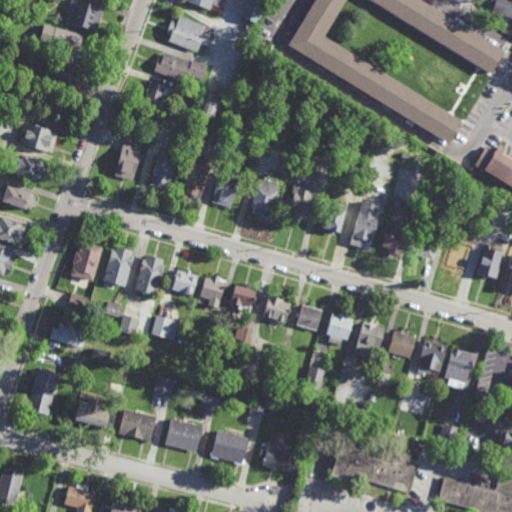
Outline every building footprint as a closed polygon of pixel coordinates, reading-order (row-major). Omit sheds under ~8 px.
[(94,32),(63,23),(70,0),(101,9),(94,32)] [(218,0),(216,8),(210,5),(208,10),(184,1),(184,0),(218,0)] [(256,25),(239,19),(246,0),(251,0),(264,5),(256,25)] [(419,0),(505,53),(491,76),(368,0),(345,0),(323,38),(460,122),(447,145),(286,46),(314,0),(419,0)] [(511,0),(511,18),(490,13),(492,5),(488,4),(488,0),(511,0)] [(204,27),(202,33),(209,35),(205,47),(198,45),(195,53),(166,42),(168,36),(164,35),(169,21),(175,23),(177,17),(204,27)] [(78,50),(49,42),(53,28),(82,36),(78,50)] [(34,45),(22,42),(24,33),(36,36),(34,45)] [(190,63),(190,60),(206,66),(202,78),(189,74),(188,77),(190,78),(189,81),(187,80),(187,81),(156,70),(163,53),(190,63)] [(54,60),(54,58),(73,64),(72,69),(76,70),(73,82),(40,73),(42,66),(46,67),(49,58),(54,60)] [(170,95),(164,93),(160,105),(144,100),(151,79),(167,84),(166,85),(173,87),(170,95)] [(196,97),(183,93),(186,85),(198,89),(196,97)] [(220,101),(219,101),(215,116),(198,111),(204,90),(222,95),(220,101)] [(52,150),(47,148),(46,149),(21,142),(24,130),(21,129),(23,121),(53,129),(53,130),(57,132),(52,150)] [(133,179),(114,174),(125,134),(144,139),(133,179)] [(233,157),(219,153),(223,138),(238,142),(233,157)] [(492,151),(485,147),(489,142),(495,146),(492,151)] [(511,185),(484,169),(482,172),(473,166),(485,148),(492,153),(499,143),(504,146),(501,151),(511,157),(511,185)] [(262,165),(251,162),(255,149),(265,151),(262,165)] [(204,158),(202,158),(201,163),(210,165),(201,198),(179,192),(190,150),(203,154),(203,155),(205,155),(204,158)] [(41,179),(36,177),(35,179),(26,176),(23,176),(19,175),(17,173),(9,170),(15,154),(22,156),(23,152),(43,159),(42,161),(46,163),(41,179)] [(175,155),(175,157),(176,157),(168,188),(150,183),(158,152),(162,154),(163,152),(175,155)] [(407,160),(400,158),(402,152),(409,155),(407,160)] [(230,206),(212,201),(220,171),(238,176),(230,206)] [(279,182),(277,189),(278,190),(272,213),(271,213),(270,218),(251,212),(252,207),(251,207),(257,183),(259,184),(260,180),(263,181),(264,178),(279,182)] [(14,186),(15,185),(32,190),(31,194),(35,195),(31,208),(26,206),(25,208),(9,202),(9,201),(2,198),(7,183),(14,186)] [(307,217),(300,215),(299,219),(288,216),(294,193),(292,192),(294,184),(300,186),(300,187),(312,190),(311,195),(312,195),(307,217)] [(450,218),(437,214),(441,199),(454,203),(450,218)] [(382,205),(370,248),(351,243),(363,200),(381,205),(382,205)] [(347,206),(346,208),(348,209),(342,231),(335,229),(333,234),(328,232),(329,227),(323,225),(329,205),(330,205),(331,201),(347,206)] [(402,250),(400,250),(398,255),(387,252),(388,247),(381,245),(386,226),(387,226),(392,205),(412,210),(402,250)] [(22,221),(21,224),(26,226),(20,243),(14,242),(0,237),(0,216),(1,214),(22,221)] [(432,259),(416,255),(420,239),(417,238),(421,224),(441,229),(432,259)] [(459,272),(439,266),(446,238),(449,239),(451,232),(468,237),(459,272)] [(93,280),(71,274),(74,262),(73,262),(76,251),(77,251),(81,238),(95,242),(94,244),(102,246),(93,280)] [(133,250),(131,254),(133,255),(125,285),(115,283),(115,285),(111,284),(111,281),(103,279),(112,249),(114,250),(115,245),(133,250)] [(496,278),(488,275),(487,277),(475,273),(484,246),(504,252),(496,278)] [(8,259),(13,261),(11,269),(5,267),(3,273),(0,272),(0,247),(10,251),(8,259)] [(163,259),(162,263),(166,264),(162,276),(161,276),(156,294),(146,291),(145,294),(142,293),(142,290),(134,288),(143,258),(145,258),(147,254),(163,259)] [(185,271),(186,268),(191,270),(191,272),(198,274),(192,294),(172,288),(175,275),(174,275),(175,271),(176,272),(177,268),(185,271)] [(219,280),(225,282),(218,307),(209,304),(210,298),(200,295),(205,276),(211,278),(212,273),(220,276),(219,280)] [(250,283),(248,288),(257,290),(256,295),(257,296),(256,298),(255,297),(253,304),(242,301),(241,305),(232,302),(236,284),(242,286),(243,282),(250,283)] [(82,313),(67,308),(71,292),(87,297),(82,313)] [(286,323),(262,317),(268,295),(284,299),(283,300),(292,302),(286,323)] [(118,317),(104,313),(107,301),(122,305),(118,317)] [(317,330),(297,324),(299,317),(297,316),(298,311),(300,312),(303,304),(323,310),(317,330)] [(339,314),(340,312),(346,314),(346,316),(354,318),(348,339),(343,338),(341,344),(329,341),(331,334),(328,334),(331,321),(330,321),(331,317),(332,317),(333,312),(339,314)] [(135,334),(118,330),(123,314),(139,319),(135,334)] [(174,340),(151,333),(156,315),(179,321),(174,340)] [(82,334),(86,335),(83,347),(49,338),(53,326),(57,327),(59,321),(84,328),(82,334)] [(383,327),(375,359),(355,354),(355,352),(354,352),(356,344),(358,344),(362,330),(361,330),(362,327),(363,322),(383,327)] [(248,344),(239,342),(240,339),(235,338),(238,325),(252,329),(248,344)] [(407,334),(415,337),(409,357),(387,351),(393,331),(401,333),(402,330),(408,331),(407,334)] [(446,345),(439,371),(431,369),(430,373),(419,370),(420,365),(418,365),(424,339),(446,345)] [(288,365),(277,362),(283,342),(290,344),(287,353),(291,354),(288,365)] [(109,360),(90,356),(92,348),(110,351),(109,360)] [(472,366),(470,365),(466,382),(465,382),(463,389),(447,385),(449,378),(444,376),(451,348),(473,354),(472,360),(473,360),(472,366)] [(80,373),(64,369),(67,355),(83,359),(80,373)] [(257,378),(240,373),(244,360),(261,366),(257,378)] [(321,390),(317,389),(315,396),(306,393),(308,387),(304,386),(309,365),(326,370),(321,390)] [(370,386),(356,383),(360,366),(374,370),(370,386)] [(47,415),(27,410),(37,368),(57,373),(47,415)] [(386,385),(381,384),(380,385),(372,384),(374,370),(384,372),(384,374),(388,375),(386,385)] [(171,396),(153,392),(157,375),(174,379),(171,396)] [(217,405),(203,402),(206,388),(220,392),(217,405)] [(111,408),(105,429),(97,427),(97,426),(83,422),(83,424),(74,421),(82,391),(110,399),(108,407),(111,408)] [(264,415),(249,412),(252,399),(267,402),(264,415)] [(136,411),(137,410),(144,412),(143,413),(157,416),(151,441),(118,433),(125,408),(136,411)] [(197,452),(164,444),(171,418),(203,426),(197,452)] [(454,445),(439,441),(443,423),(459,427),(454,445)] [(242,464),(211,456),(217,430),(249,438),(242,464)] [(501,431),(505,432),(505,431),(511,432),(511,462),(508,461),(510,457),(501,454),(504,445),(502,444),(503,441),(498,440),(499,436),(498,435),(499,430),(501,431)] [(296,453),(296,457),(303,458),(299,474),(263,465),(265,460),(258,458),(261,449),(267,450),(271,432),(289,436),(286,451),(296,453)] [(354,448),(362,450),(361,454),(391,463),(393,455),(416,462),(406,493),(356,478),(354,482),(333,475),(342,444),(348,446),(349,443),(355,445),(354,448)] [(511,511),(474,511),(475,510),(437,500),(443,477),(453,480),(453,478),(457,479),(457,480),(495,490),(502,465),(511,467),(511,511)] [(14,511),(0,511),(0,474),(1,470),(23,475),(14,511)] [(89,486),(88,491),(95,493),(91,510),(90,510),(89,511),(76,511),(78,508),(64,504),(66,495),(63,495),(64,492),(67,492),(68,486),(76,488),(77,483),(89,486)] [(141,500),(140,505),(141,505),(140,511),(141,511),(140,511),(110,511),(111,509),(109,508),(110,505),(113,505),(114,499),(121,501),(121,499),(129,501),(130,497),(141,500)]
